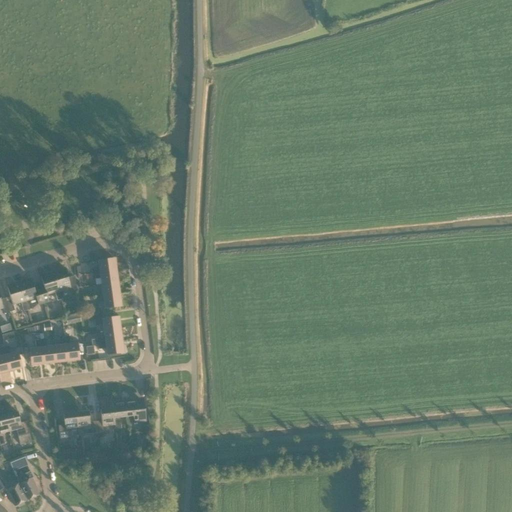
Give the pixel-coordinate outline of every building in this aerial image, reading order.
[(91,270),(92,274),(115,271),(114,259),(98,261),(99,268),(91,270)] [(60,300),(65,299),(62,290),(70,288),(64,269),(52,272),(60,300)] [(101,278),(102,285),(117,283),(115,271),(92,274),(93,279),(101,278)] [(57,301),(60,300),(52,272),(40,276),(43,287),(38,288),(43,303),(48,301),(46,295),(54,293),(57,301)] [(30,279),(18,282),(27,310),(31,309),(31,310),(33,309),(38,304),(43,303),(38,288),(33,290),(30,279)] [(23,312),(27,310),(18,282),(6,286),(10,297),(5,299),(7,307),(9,312),(14,311),(13,305),(20,303),(23,312)] [(94,293),(95,298),(119,295),(117,283),(102,285),(103,292),(94,293)] [(119,295),(95,298),(96,303),(104,302),(105,308),(120,306),(119,295)] [(9,312),(7,307),(5,299),(0,300),(0,308),(2,308),(4,314),(9,312)] [(103,325),(104,332),(120,330),(118,318),(95,321),(95,326),(103,325)] [(121,341),(120,330),(104,332),(105,338),(91,340),(92,345),(98,344),(121,341)] [(13,333),(2,336),(3,342),(14,339),(13,333)] [(68,337),(63,338),(66,361),(78,360),(76,344),(69,345),(68,337)] [(54,363),(66,361),(63,338),(58,339),(59,347),(52,347),(54,363)] [(43,364),(54,363),(52,347),(46,348),(45,340),(40,341),(43,364)] [(43,364),(40,341),(36,341),(37,349),(29,350),(30,366),(43,364)] [(121,341),(98,344),(98,349),(106,348),(107,355),(123,353),(121,341)] [(9,347),(3,348),(9,371),(21,368),(17,353),(11,354),(9,347)] [(0,373),(9,371),(3,348),(0,348),(0,354),(1,357),(0,356),(0,373)] [(124,400),(126,417),(133,416),(134,423),(146,422),(143,398),(127,400),(124,400)] [(113,408),(115,425),(115,430),(121,429),(120,418),(126,417),(124,400),(122,400),(122,401),(112,402),(113,408)] [(97,435),(109,433),(108,426),(115,425),(113,408),(111,408),(111,409),(100,410),(102,421),(96,422),(97,435)] [(59,426),(60,439),(72,437),(71,430),(78,430),(76,412),(73,413),(74,413),(63,415),(65,426),(59,426)] [(78,430),(85,429),(86,436),(97,435),(96,422),(90,423),(89,412),(78,413),(78,412),(76,412),(78,430)] [(26,422),(21,423),(18,413),(8,415),(8,414),(6,415),(10,432),(16,430),(20,445),(31,443),(26,422)] [(0,445),(0,446),(5,444),(2,434),(10,432),(6,415),(3,416),(0,416),(0,445)] [(63,458),(71,458),(71,450),(62,450),(63,458)] [(22,456),(9,461),(12,468),(25,462),(22,456)] [(32,479),(34,478),(30,471),(30,472),(30,473),(17,479),(17,478),(16,478),(19,485),(27,500),(39,494),(32,479)] [(19,485),(7,491),(14,506),(27,500),(19,485)]
